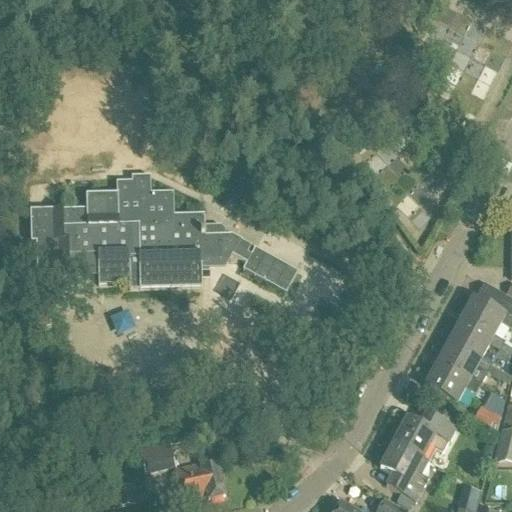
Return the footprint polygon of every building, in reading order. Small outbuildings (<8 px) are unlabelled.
[(315,321),(343,336),(365,296),(325,274),(321,283),(271,256),(270,259),(231,238),(224,238),(224,233),(220,229),(204,229),(203,218),(173,219),(172,196),(150,196),(149,179),(130,180),(131,185),(115,185),(116,197),(85,198),(85,213),(29,214),(30,246),(35,245),(36,276),(98,274),(98,289),(129,288),(129,292),(201,291),(200,267),(214,266),(213,258),(232,258),(238,261),(243,264),(236,276),(246,281),(238,296),(292,326),(301,308),(318,316),(315,321)] [(405,211),(414,224),(438,207),(429,194),(405,211)] [(370,240),(380,252),(385,248),(379,240),(379,239),(376,235),(370,240)] [(383,263),(403,274),(409,261),(390,251),(383,263)] [(489,312),(472,302),(459,325),(492,342),(493,339),(500,327),(511,333),(511,331),(511,304),(507,302),(498,297),(489,312)] [(504,345),(493,339),(492,342),(459,325),(447,347),(480,364),(481,361),(488,349),(499,355),(504,345)] [(480,364),(447,347),(436,368),(468,386),(470,383),(476,371),(487,377),(492,367),(481,361),(480,364)] [(511,353),(502,348),(499,355),(508,360),(511,353)] [(293,394),(302,399),(318,367),(310,362),(293,394)] [(468,386),(436,368),(423,391),(456,408),(464,393),(475,398),(480,389),(470,383),(468,386)] [(511,388),(498,381),(491,393),(508,403),(511,395),(511,388)] [(147,402),(154,406),(163,392),(155,387),(153,390),(147,386),(137,400),(145,406),(147,402)] [(175,406),(181,410),(190,396),(182,391),(180,394),(174,390),(164,404),(172,409),(175,406)] [(218,412),(225,416),(234,402),(226,396),(224,400),(218,396),(208,410),(216,415),(218,412)] [(474,426),(492,435),(499,422),(505,405),(490,397),(474,426)] [(502,434),(511,433),(511,409),(509,409),(502,434)] [(392,447),(427,466),(434,453),(442,457),(455,433),(425,417),(419,429),(406,422),(392,447)] [(511,468),(511,445),(499,445),(493,468),(511,468)] [(175,472),(171,446),(139,452),(144,478),(175,472)] [(386,491),(415,507),(428,483),(420,479),(427,466),(392,447),(379,472),(392,479),(386,491)] [(175,473),(182,506),(207,501),(208,503),(224,499),(216,462),(199,466),(200,468),(175,473)] [(106,491),(109,511),(118,510),(118,511),(134,508),(130,487),(106,491)] [(404,511),(410,511),(414,506),(400,499),(396,507),(404,511)]
